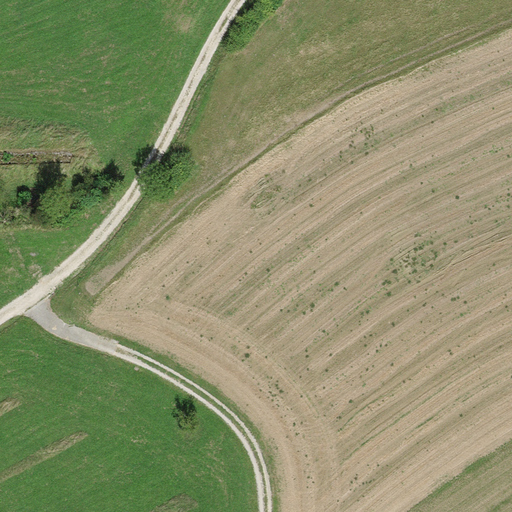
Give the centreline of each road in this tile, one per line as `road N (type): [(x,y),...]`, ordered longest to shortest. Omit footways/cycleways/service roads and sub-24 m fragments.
road 1 (track): [(233,0),(151,167),(109,233),(28,299)]
road 2 (track): [(261,511),(258,460),(238,427),(176,378),(97,349),(28,299)]
